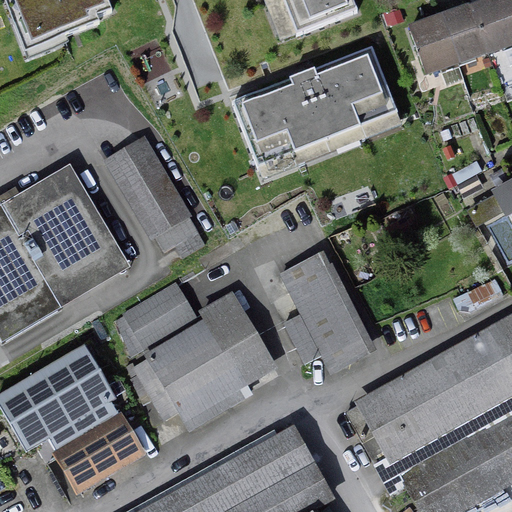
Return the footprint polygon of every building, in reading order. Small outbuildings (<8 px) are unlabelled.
[(15,0),(24,21),(28,20),(38,43),(63,33),(65,39),(99,25),(97,19),(112,14),(106,0),(15,0)] [(276,0),(278,2),(281,0),(282,0),(296,37),(357,13),(352,0),(276,0)] [(487,52),(488,54),(511,44),(511,29),(501,0),(491,0),(492,2),(472,9),(470,8),(487,52)] [(511,0),(501,0),(511,29),(511,0)] [(440,17),(457,63),(487,52),(470,8),(449,16),(449,14),(440,17)] [(409,30),(426,74),(457,63),(440,17),(430,21),(431,22),(409,30)] [(232,105),(257,170),(396,116),(372,50),(232,105)] [(4,130),(9,139),(22,131),(28,143),(48,132),(41,120),(58,110),(53,101),(4,130)] [(171,160),(158,139),(110,167),(153,238),(155,237),(165,253),(176,247),(183,259),(205,246),(158,168),(171,160)] [(0,341),(2,345),(61,310),(51,292),(120,252),(70,167),(0,207),(0,341)] [(475,222),(504,206),(511,221),(511,190),(470,214),(475,222)] [(329,371),(351,359),(304,266),(281,278),(301,316),(285,324),(305,365),(321,356),(329,371)] [(172,289),(116,322),(131,358),(192,322),(172,289)] [(133,379),(131,380),(143,406),(154,400),(166,421),(179,413),(189,430),(249,395),(239,377),(269,360),(231,297),(202,314),(209,325),(153,359),(149,352),(132,363),(132,364),(126,368),(133,379)] [(511,321),(346,414),(376,468),(511,392),(511,321)] [(0,408),(26,453),(48,439),(78,489),(138,453),(109,404),(116,400),(85,348),(0,398),(0,408)] [(511,420),(403,481),(420,511),(451,511),(511,478),(511,420)] [(311,511),(329,502),(290,432),(146,511),(311,511)]
